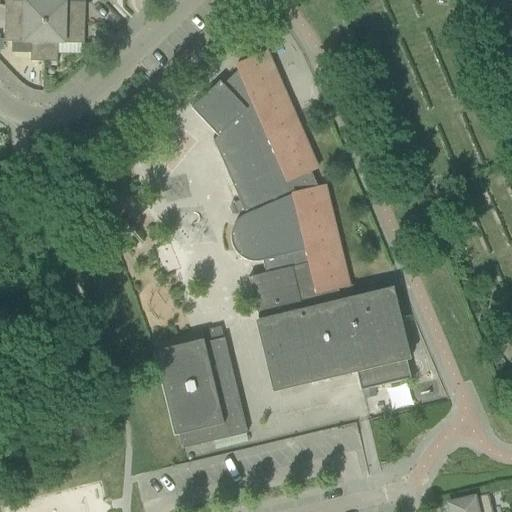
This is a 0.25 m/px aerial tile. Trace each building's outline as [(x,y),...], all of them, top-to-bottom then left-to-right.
[(11,0),(11,1),(4,1),(4,22),(44,23),(44,0),(11,0)] [(44,0),(44,23),(84,24),(84,0),(44,0)] [(44,23),(4,22),(3,43),(12,43),(12,53),(29,53),(29,63),(43,63),(44,23)] [(84,24),(44,23),(43,63),(56,63),(57,44),(83,45),(84,24)] [(94,54),(103,45),(96,38),(87,46),(94,54)] [(346,287),(322,188),(317,189),(310,172),(315,170),(264,54),(262,55),(259,52),(260,51),(260,50),(248,61),(235,66),(237,71),(222,86),(219,82),(190,109),(217,138),(213,141),(212,139),(211,140),(244,216),(234,223),(230,235),(231,247),(238,257),(249,263),(261,262),(264,274),(248,278),(258,321),(254,322),(271,394),(355,374),(359,392),(361,391),(373,389),(410,380),(405,362),(409,361),(392,288),(348,298),(345,287),(346,287)] [(42,81),(42,92),(46,92),(51,90),(51,81),(42,81)] [(219,328),(200,333),(202,342),(203,345),(222,341),(219,328)] [(172,438),(177,437),(180,451),(246,436),(223,340),(222,341),(203,345),(202,342),(152,354),(172,438)] [(373,389),(361,391),(363,400),(375,397),(373,389)] [(448,511),(490,511),(487,495),(447,505),(448,511)]
